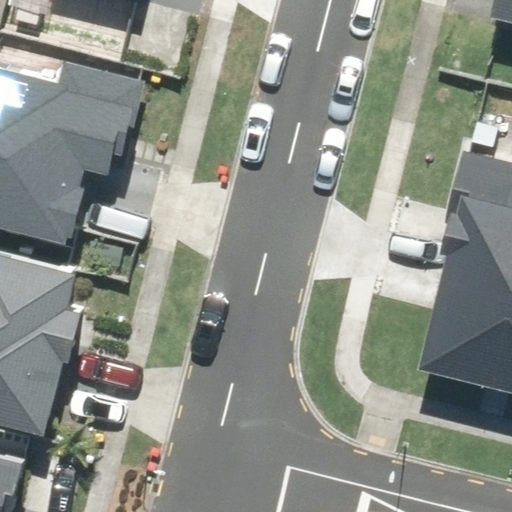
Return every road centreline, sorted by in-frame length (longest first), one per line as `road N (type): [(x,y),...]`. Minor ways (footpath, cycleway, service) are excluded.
road 1 (residential): [(332,0),(219,445)]
road 2 (residential): [(219,445),(482,511)]
